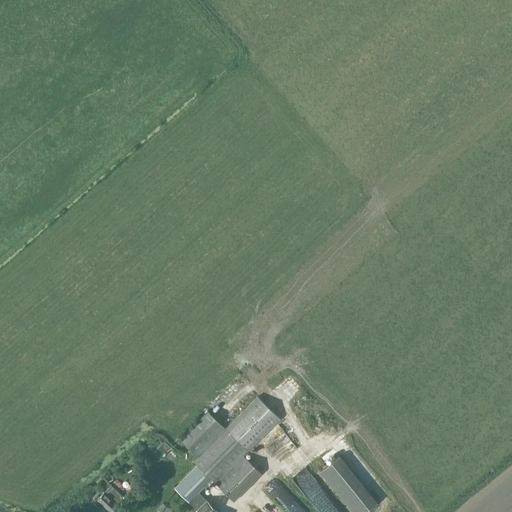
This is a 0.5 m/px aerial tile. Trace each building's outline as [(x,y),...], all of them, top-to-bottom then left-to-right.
[(262,473),(243,455),(280,419),(257,396),(225,428),(207,410),(179,439),(198,457),(193,461),(197,465),(211,479),(233,502),(262,473)] [(165,450),(161,439),(148,444),(156,465),(175,459),(172,448),(165,450)] [(320,471),(352,511),(364,511),(377,502),(339,455),(320,471)] [(207,500),(198,491),(211,479),(197,465),(175,488),(197,510),(207,500)] [(149,471),(142,478),(148,482),(154,476),(149,471)] [(319,511),(339,511),(314,478),(301,487),(319,511)] [(110,486),(96,500),(109,511),(119,511),(139,491),(133,485),(122,497),(110,486)] [(305,511),(296,498),(287,504),(291,511),(305,511)] [(207,500),(197,510),(194,511),(216,511),(218,511),(207,500)]
